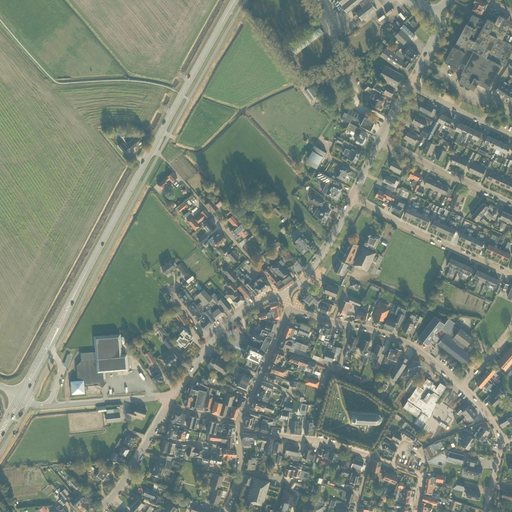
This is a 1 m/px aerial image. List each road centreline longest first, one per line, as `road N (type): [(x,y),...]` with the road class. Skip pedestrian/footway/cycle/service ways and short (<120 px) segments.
road 1 (primary): [(87,268),(228,11)]
road 2 (residential): [(511,274),(353,197)]
road 3 (residential): [(511,203),(381,142)]
road 4 (residential): [(239,427),(370,455)]
road 5 (unclassified): [(462,387),(407,342),(349,325)]
road 6 (tertiary): [(97,511),(167,405)]
road 7 (residential): [(278,296),(200,201)]
road 8 (tertiary): [(48,406),(170,399)]
road 9 (tertiary): [(283,294),(318,261),(353,197)]
